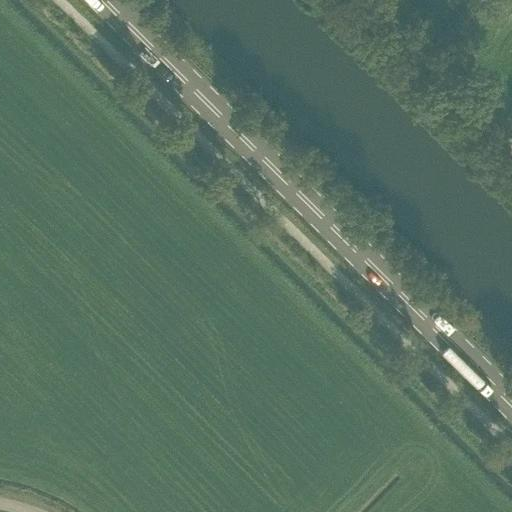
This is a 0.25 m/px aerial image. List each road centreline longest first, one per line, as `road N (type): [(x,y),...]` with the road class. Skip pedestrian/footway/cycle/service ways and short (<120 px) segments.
road 1 (primary): [(511,403),(103,0)]
road 2 (track): [(511,148),(361,0)]
